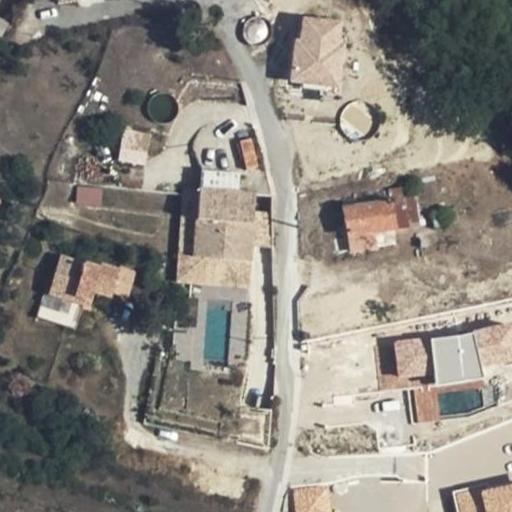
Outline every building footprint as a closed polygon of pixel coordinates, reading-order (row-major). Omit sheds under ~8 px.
[(290,83),(339,88),(346,20),(298,15),(290,83)] [(0,18),(0,37),(1,38),(9,24),(0,18)] [(123,128),(118,161),(146,165),(151,132),(123,128)] [(160,210),(162,186),(130,184),(128,207),(160,210)] [(228,187),(197,184),(195,210),(191,252),(246,257),(261,259),(264,226),(267,191),(253,189),(251,205),(233,202),(234,195),(227,194),(228,187)] [(185,187),(162,186),(160,210),(183,212),(185,187)] [(420,224),(415,186),(390,189),(391,202),(396,228),(420,224)] [(251,205),(253,189),(234,187),(234,195),(233,202),(251,205)] [(11,199),(0,191),(0,222),(2,223),(11,199)] [(350,235),(396,228),(391,202),(345,210),(347,220),(350,235)] [(347,220),(345,210),(344,203),(333,205),(336,222),(347,220)] [(114,292),(121,271),(102,265),(100,268),(62,257),(49,293),(44,292),(36,317),(74,328),(82,303),(91,306),(95,293),(97,287),(114,292)] [(121,271),(114,292),(128,296),(135,272),(122,267),(121,271)] [(112,299),(114,292),(97,287),(95,293),(112,299)] [(479,365),(511,362),(511,325),(432,334),(437,383),(481,379),(479,365)] [(432,387),(432,338),(392,339),(393,365),(381,365),(381,388),(432,387)] [(413,422),(439,418),(434,388),(408,393),(413,422)] [(511,511),(511,482),(453,497),(456,511),(511,511)] [(329,511),(327,484),(292,487),(294,511),(329,511)]
